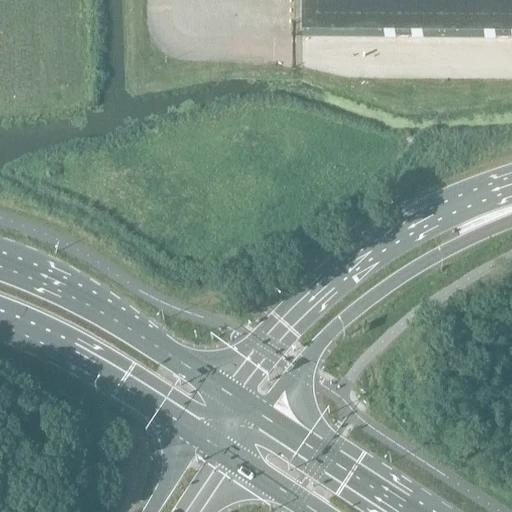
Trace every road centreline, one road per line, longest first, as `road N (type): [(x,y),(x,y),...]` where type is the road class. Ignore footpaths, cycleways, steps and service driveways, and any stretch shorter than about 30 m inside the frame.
road 1 (tertiary): [(511,181),(429,215),(346,267),(229,395)]
road 2 (tertiary): [(259,414),(365,300),(435,255),(511,220)]
road 3 (primary): [(229,395),(81,295),(0,258)]
road 4 (primary): [(0,318),(91,360),(201,435)]
road 5 (primary): [(413,511),(259,414)]
